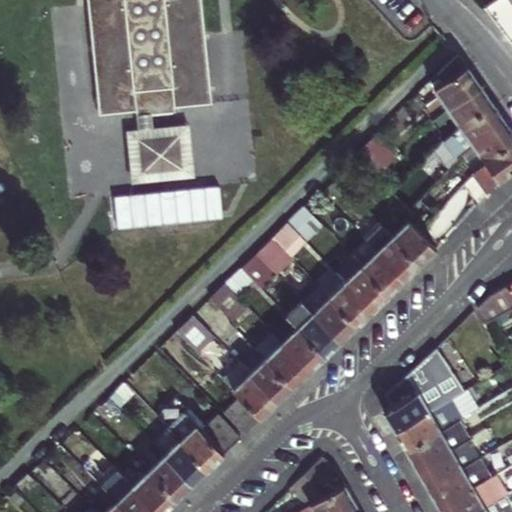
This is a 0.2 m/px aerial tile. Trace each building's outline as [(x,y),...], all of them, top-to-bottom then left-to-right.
[(138,111),(139,116),(153,114),(176,112),(175,106),(212,102),(201,0),(87,0),(100,115),(138,111)] [(457,53),(436,73),(442,82),(433,88),(446,107),(479,83),(457,53)] [(428,81),(433,88),(442,82),(436,73),(428,81)] [(432,122),(445,139),(459,125),(491,101),(479,83),(446,107),(432,122)] [(459,125),(445,139),(443,141),(458,157),(462,152),(471,143),(504,120),(491,101),(459,125)] [(153,114),(139,116),(141,130),(128,131),(134,183),(196,176),(190,124),(155,128),(153,114)] [(511,131),(504,120),(471,143),(484,161),(511,140),(511,131)] [(397,157),(377,137),(356,158),(377,179),(397,157)] [(511,140),(484,161),(475,170),(472,173),(486,193),(498,180),(511,170),(511,140)] [(216,186),(111,197),(114,229),(219,218),(216,186)] [(323,226),(304,207),(288,223),(306,241),(323,226)] [(392,235),(408,220),(401,212),(385,228),(392,235)] [(436,248),(408,220),(392,235),(420,264),(436,248)] [(306,241),(288,223),(272,238),(289,256),(306,241)] [(420,264),(392,235),(385,228),(382,225),(366,240),(403,279),(420,264)] [(272,238),(256,253),(276,274),(292,259),(289,256),(272,238)] [(403,279),(366,240),(351,255),(356,261),(388,294),(403,279)] [(266,284),(276,274),(256,253),(240,269),(249,278),(253,282),(259,277),(266,284)] [(388,294),(356,261),(340,277),(345,282),(372,310),(388,294)] [(234,292),(249,278),(240,269),(225,283),(234,292)] [(345,282),(340,277),(325,293),(329,297),(345,282)] [(329,297),(356,325),(372,310),(345,282),(329,297)] [(230,321),(246,305),(234,292),(225,283),(209,299),(230,321)] [(477,306),(486,322),(511,307),(511,292),(507,284),(488,295),(477,306)] [(325,293),(309,308),(340,340),(356,325),(329,297),(325,293)] [(285,315),(297,328),(324,356),(340,340),(309,308),(301,300),(285,315)] [(193,314),(176,330),(197,353),(214,336),(193,314)] [(309,370),(324,356),(297,328),(282,342),(309,370)] [(265,358),(282,342),(278,338),(273,333),(257,349),(258,350),(261,353),(265,358)] [(282,342),(265,358),(293,386),(309,370),(282,342)] [(462,390),(436,345),(406,373),(416,390),(391,405),(383,410),(393,430),(448,398),(462,390)] [(261,353),(258,350),(242,366),(250,373),(265,358),(261,353)] [(250,373),(277,402),(293,386),(265,358),(250,373)] [(223,379),(239,396),(260,417),(277,402),(250,373),(242,366),(240,363),(223,379)] [(416,390),(406,373),(385,393),(391,405),(416,390)] [(260,417),(239,396),(224,411),(244,433),(260,417)] [(404,449),(438,429),(460,416),(449,398),(448,398),(393,430),(404,449)] [(168,427),(180,440),(207,468),(223,453),(202,431),(184,412),(168,427)] [(240,437),(218,415),(202,431),(223,453),(240,437)] [(460,416),(438,429),(444,439),(465,426),(460,416)] [(444,439),(438,429),(404,449),(415,468),(467,438),(471,436),(465,426),(444,439)] [(467,438),(415,468),(427,487),(461,467),(478,457),(467,438)] [(207,468),(180,440),(164,456),(191,484),(207,468)] [(482,455),(492,474),(510,464),(499,445),(482,455)] [(482,455),(461,467),(427,487),(437,506),(492,474),(482,455)] [(175,499),(191,484),(164,456),(148,471),(175,499)] [(311,482),(313,481),(334,469),(321,456),(304,473),(311,482)] [(98,482),(117,501),(127,511),(158,511),(133,486),(114,466),(98,482)] [(322,496),(344,484),(336,470),(334,469),(313,481),(322,496)] [(158,511),(161,511),(175,499),(148,471),(133,486),(158,511)] [(322,496),(313,481),(311,482),(304,473),(288,488),(305,506),(322,496)] [(440,511),(470,511),(483,505),(503,493),(492,474),(437,506),(440,511)] [(340,511),(355,503),(344,484),(322,496),(305,506),(294,511),(340,511)] [(503,493),(483,505),(486,511),(492,511),(509,502),(503,493)] [(511,511),(511,500),(509,502),(492,511),(486,511),(483,505),(470,511),(511,511)] [(127,511),(117,501),(105,511),(127,511)] [(360,511),(355,503),(340,511),(360,511)]
